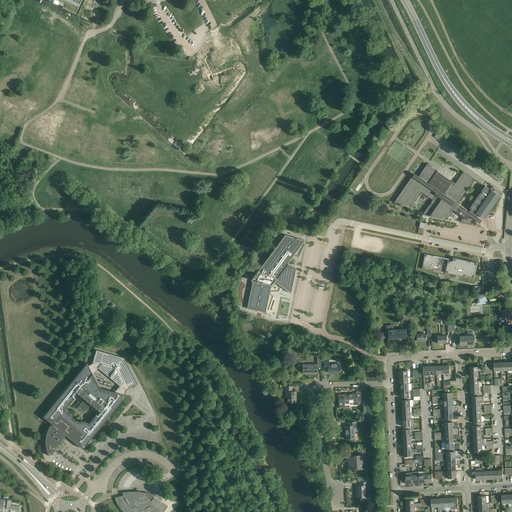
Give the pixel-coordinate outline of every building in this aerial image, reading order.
[(49,0),(57,3),(58,3),(62,5),(62,4),(63,4),(65,5),(64,8),(76,13),(82,0),(49,0)] [(437,133),(434,137),(442,143),(445,139),(437,133)] [(413,176),(395,203),(408,205),(408,206),(410,206),(413,206),(412,206),(422,192),(433,200),(430,204),(429,204),(427,207),(428,208),(423,214),(448,219),(450,216),(451,217),(453,214),(452,213),(454,210),(464,217),(460,222),(472,224),(475,220),(475,219),(477,220),(478,218),(477,217),(479,214),(480,215),(485,219),(489,213),(495,205),(501,196),(500,196),(501,194),(492,187),(490,190),(485,186),(470,208),(468,210),(458,203),(461,199),(462,200),(464,197),(463,196),(469,187),(470,188),(473,185),(471,184),(475,179),(463,171),(463,172),(456,183),(452,181),(452,182),(437,172),(438,171),(438,172),(438,171),(428,164),(419,177),(418,176),(416,178),(413,176)] [(253,281),(247,309),(265,313),(271,285),(274,281),(291,294),(296,270),(287,263),(304,241),(285,235),(254,277),(253,281)] [(449,259),(425,254),(422,269),(431,271),(431,272),(446,275),(446,273),(465,277),(466,276),(474,278),(477,263),(454,258),(453,261),(449,260),(449,259)] [(478,305),(489,304),(483,293),(474,294),(474,296),(475,299),(477,299),(478,303),(478,305)] [(506,308),(502,310),(499,313),(501,317),(500,318),(503,322),(506,320),(508,321),(507,322),(506,322),(506,323),(506,324),(507,325),(506,330),(509,331),(510,326),(511,325),(511,324),(511,323),(511,322),(511,321),(511,313),(509,309),(508,310),(506,308)] [(431,330),(431,326),(428,326),(428,330),(427,330),(427,334),(417,334),(418,341),(427,340),(427,337),(432,337),(431,330)] [(389,330),(388,330),(389,334),(390,334),(390,339),(400,338),(400,336),(403,336),(403,338),(407,338),(406,329),(394,330),(394,329),(393,329),(393,328),(389,328),(389,329),(389,330)] [(438,335),(434,335),(435,341),(438,341),(438,344),(448,343),(447,336),(438,336),(438,335)] [(50,427),(48,431),(46,435),(46,439),(46,443),(46,448),(47,452),(49,456),(68,432),(79,441),(83,449),(127,395),(124,394),(125,390),(138,384),(124,358),(96,350),(92,363),(88,365),(87,363),(43,417),(52,419),(54,421),(52,423),(50,427)] [(324,362),(324,364),(324,369),(328,369),(328,373),(332,372),(332,373),(333,374),(336,374),(336,372),(341,372),(341,370),(341,369),(340,369),(340,364),(330,364),(330,362),(324,362)] [(318,373),(317,364),(303,364),(303,373),(310,373),(310,372),(314,372),(314,373),(318,373)] [(291,386),(286,386),(286,392),(287,392),(287,402),(296,402),(295,392),(291,392),(291,390),(292,390),(291,386)] [(479,393),(479,387),(471,387),(471,394),(473,394),(473,397),(479,396),(479,393)] [(409,390),(400,391),(401,397),(402,397),(403,400),(409,400),(409,397),(409,390)] [(360,397),(357,397),(356,394),(351,394),(351,395),(349,395),(349,394),(339,395),(339,407),(340,407),(339,405),(345,405),(344,403),(355,403),(355,405),(361,404),(360,397)] [(482,423),(481,416),(473,417),(473,423),(474,423),(474,426),(481,426),(480,423),(482,423)] [(452,419),(445,419),(445,423),(444,423),(445,429),(453,429),(453,422),(452,422),(452,419)] [(411,420),(403,420),(403,427),(404,427),(404,430),(411,430),(411,429),(410,426),(411,426),(411,420)] [(355,422),(353,422),(348,422),(349,426),(345,426),(346,431),(345,431),(344,432),(344,435),(346,435),(346,439),(348,439),(350,439),(354,438),(354,428),(356,428),(355,422)] [(453,449),(447,449),(447,459),(455,458),(455,451),(453,452),(453,449)] [(365,450),(363,450),(358,450),(358,455),(347,456),(347,461),(349,461),(350,470),(364,469),(363,457),(365,457),(365,450)] [(367,482),(365,482),(360,482),(360,486),(357,486),(357,499),(360,499),(360,503),(368,502),(368,498),(366,498),(365,488),(367,488),(367,482)] [(141,492),(140,491),(127,492),(127,494),(124,494),(124,495),(115,497),(116,501),(117,505),(119,508),(122,511),(123,511),(163,511),(165,510),(166,508),(168,506),(154,498),(154,496),(155,495),(145,492),(144,494),(142,492),(141,492)] [(0,498),(0,511),(18,511),(19,506),(18,505),(19,502),(11,501),(11,500),(0,498)]
